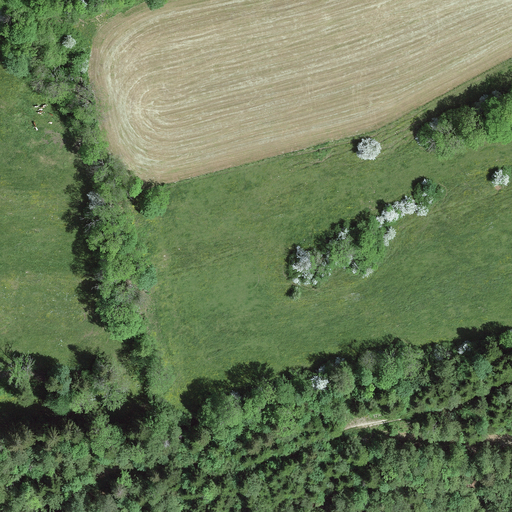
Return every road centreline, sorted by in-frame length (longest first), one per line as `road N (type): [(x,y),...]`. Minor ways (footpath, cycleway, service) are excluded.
road 1 (track): [(0,499),(358,429)]
road 2 (track): [(358,429),(469,397),(511,368)]
